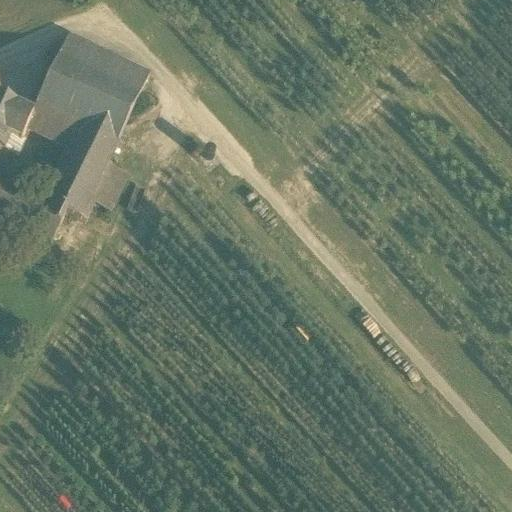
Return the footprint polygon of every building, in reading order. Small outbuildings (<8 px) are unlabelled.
[(68,40),(58,62),(104,84),(137,100),(148,77),(68,40)] [(57,147),(71,155),(104,84),(58,62),(38,105),(48,110),(46,114),(68,125),(57,147)] [(137,100),(104,84),(71,155),(47,206),(65,215),(80,222),(106,166),(137,100)] [(3,155),(10,140),(22,116),(0,105),(0,154),(3,156),(3,155)] [(26,131),(57,147),(68,125),(46,114),(48,110),(38,105),(31,120),(26,131)] [(31,120),(22,116),(10,140),(19,145),(26,131),(31,120)] [(23,146),(19,145),(10,140),(3,155),(12,159),(16,161),(23,146)] [(12,159),(3,155),(3,156),(0,154),(0,184),(12,159)] [(106,166),(80,222),(102,232),(128,177),(106,166)] [(0,225),(50,249),(65,215),(47,206),(0,184),(0,225)]
